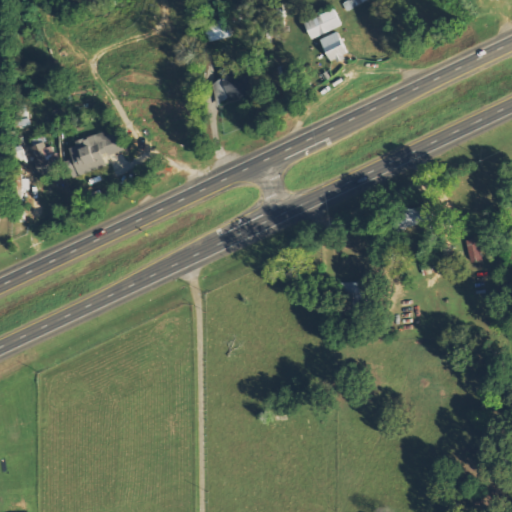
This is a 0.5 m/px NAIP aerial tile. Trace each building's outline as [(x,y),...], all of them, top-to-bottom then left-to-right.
[(347,9),(371,2),(370,0),(347,0),(344,1),(347,9)] [(307,20),(314,38),(346,26),(340,9),(307,20)] [(212,42),(233,35),(228,18),(207,24),(212,42)] [(325,39),(336,63),(354,54),(342,31),(325,39)] [(221,63),(226,78),(212,82),(219,104),(260,90),(253,71),(243,74),(237,57),(221,63)] [(108,156),(131,149),(128,139),(122,140),(120,132),(110,135),(109,133),(73,144),(78,159),(75,160),(80,176),(112,166),(108,156)] [(34,139),(36,145),(49,140),(47,135),(34,139)] [(63,173),(54,142),(37,147),(41,161),(35,162),(40,179),(63,173)] [(414,225),(434,221),(431,205),(411,209),(414,225)] [(469,240),(473,262),(485,260),(481,238),(469,240)] [(367,281),(344,282),(345,299),(368,298),(367,281)]
